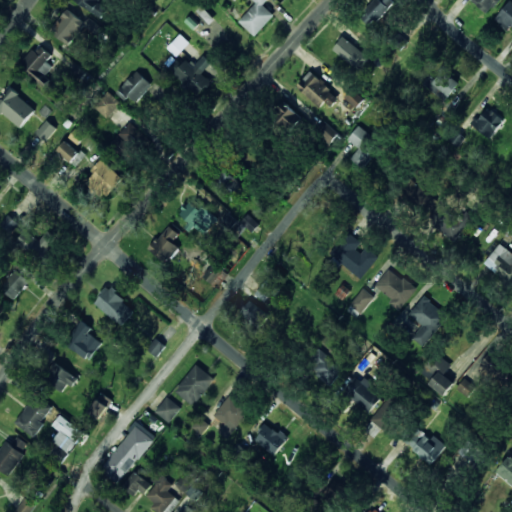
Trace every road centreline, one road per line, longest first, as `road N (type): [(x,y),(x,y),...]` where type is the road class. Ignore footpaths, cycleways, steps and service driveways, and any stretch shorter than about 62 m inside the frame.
road 1 (residential): [(437,511),(0,150)]
road 2 (residential): [(0,388),(37,328),(111,242),(334,0)]
road 3 (residential): [(84,482),(326,180)]
road 4 (residential): [(511,331),(326,180)]
